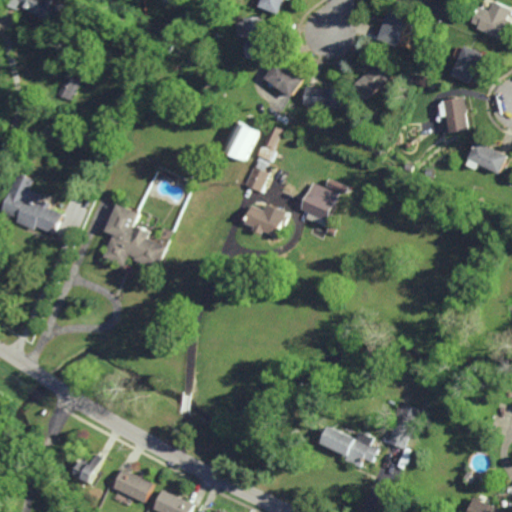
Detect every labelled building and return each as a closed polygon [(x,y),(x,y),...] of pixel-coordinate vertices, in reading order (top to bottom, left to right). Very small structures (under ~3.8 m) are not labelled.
[(61,0),(67,3),(57,23),(49,19),(27,9),(22,6),(21,9),(21,10),(19,9),(7,3),(7,2),(7,1),(7,0),(61,0)] [(287,0),(283,13),(262,5),(264,0),(287,0)] [(439,18),(425,12),(431,0),(444,6),(439,18)] [(511,10),(508,19),(511,20),(511,25),(506,40),(480,28),(481,25),(475,22),(482,6),(491,11),(496,0),(511,7),(511,10)] [(400,47),(380,40),(392,9),(412,16),(400,47)] [(267,38),(268,38),(269,56),(249,58),(249,39),(248,40),(246,17),(265,15),(267,38)] [(462,26),(455,23),(457,18),(464,21),(462,26)] [(173,54),(160,48),(164,41),(176,46),(173,54)] [(472,84),(454,75),(467,46),(486,54),(472,84)] [(288,64),(289,62),(295,67),(294,68),(308,79),(296,97),(268,77),(281,59),(288,64)] [(368,102),(355,89),(383,59),(396,72),(381,88),(382,89),(379,90),(368,102)] [(74,99),(60,93),(69,75),(71,76),(80,80),(83,81),(74,99)] [(346,111),(329,109),(329,108),(308,105),(310,86),(329,88),(331,89),(348,91),(346,110),(346,111)] [(453,134),(448,100),(468,97),(470,114),(469,114),(472,131),(453,134)] [(289,124),(279,120),(282,114),(292,118),(289,124)] [(250,161),(238,158),(227,150),(241,121),(263,131),(250,161)] [(283,146),(279,144),(278,147),(280,148),(279,151),(282,152),(278,162),(274,160),(272,166),(270,166),(268,171),(273,173),(267,186),(270,188),(268,193),(249,185),(257,165),(260,167),(262,162),(260,161),(263,155),(262,155),(266,145),(267,145),(276,125),(286,129),(283,137),(287,138),(283,146)] [(303,146),(303,147),(300,155),(295,153),(298,146),(295,139),(296,138),(296,137),(295,138),(286,133),(287,130),(299,135),(298,137),(303,146)] [(511,157),(503,175),(472,160),(480,142),(511,157)] [(333,169),(332,168),(327,182),(319,179),(327,159),(335,163),(333,169)] [(43,205),(45,200),(47,201),(53,203),(53,204),(51,208),(53,209),(54,210),(58,212),(60,212),(65,215),(58,231),(57,234),(39,227),(38,230),(23,224),(21,223),(20,222),(21,219),(4,212),(21,173),(36,180),(32,189),(44,194),(43,197),(42,199),(40,203),(43,205)] [(283,195),(276,191),(283,177),(290,180),(283,195)] [(337,188),(331,185),(333,179),(339,181),(337,188)] [(332,221),(306,209),(317,182),(342,194),(336,213),(332,221)] [(138,231),(140,226),(146,229),(149,230),(153,232),(155,233),(154,235),(154,236),(153,238),(152,240),(156,241),(158,242),(169,247),(172,248),(162,271),(139,261),(140,259),(138,258),(135,257),(134,256),(130,265),(129,268),(127,267),(108,259),(117,238),(119,239),(120,237),(119,237),(108,232),(111,227),(113,221),(114,220),(120,205),(123,206),(131,209),(143,215),(137,230),(138,231)] [(276,211),(275,214),(288,219),(281,237),(268,232),(266,235),(261,234),(257,231),(259,227),(249,223),(256,206),(268,210),(269,208),(276,211)] [(337,235),(329,232),(332,226),(340,229),(337,235)] [(405,447),(390,440),(407,401),(422,408),(405,447)] [(393,412),(387,409),(391,402),(396,404),(393,412)] [(358,436),(361,430),(375,436),(372,444),(380,447),(374,461),(365,457),(364,459),(365,460),(362,467),(347,460),(350,454),(349,453),(347,456),(334,449),(335,447),(322,441),(331,423),(358,436)] [(94,480),(94,481),(86,477),(85,476),(85,475),(82,474),(77,471),(83,461),(84,462),(86,458),(86,457),(86,455),(94,460),(96,461),(101,452),(107,456),(106,458),(94,480)] [(148,501),(136,495),(122,488),(121,487),(119,486),(118,485),(127,467),(134,471),(141,474),(145,476),(158,482),(148,501)] [(193,511),(167,511),(157,507),(166,488),(180,495),(183,497),(191,500),(198,503),(197,504),(193,511)] [(508,511),(469,511),(476,497),(508,511)]
